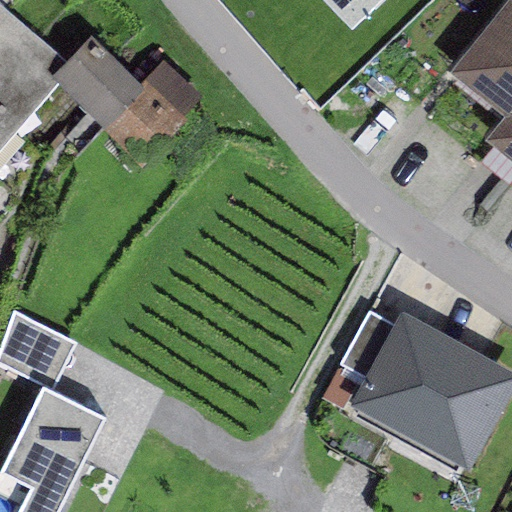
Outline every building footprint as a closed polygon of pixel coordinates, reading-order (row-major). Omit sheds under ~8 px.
[(319,0),(349,30),(380,0),(319,0)] [(511,6),(457,79),(511,121),(511,140),(497,160),(511,171),(511,6)] [(0,157),(58,89),(53,84),(65,69),(0,14),(0,157)] [(90,48),(53,84),(58,89),(137,169),(204,103),(166,64),(136,94),(90,48)] [(0,324),(11,311),(0,301),(0,324)] [(73,346),(13,315),(0,352),(0,367),(43,389),(2,478),(27,495),(19,511),(60,511),(102,430),(50,398),(73,346)] [(511,395),(511,380),(400,320),(349,413),(468,477),(511,395)]
